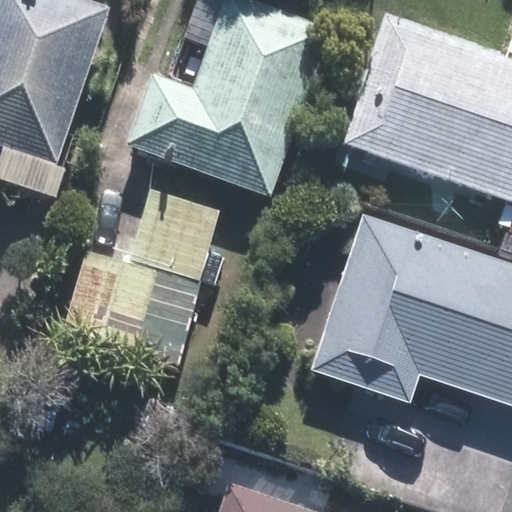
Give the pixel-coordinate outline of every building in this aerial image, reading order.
[(110,15),(67,0),(0,0),(0,150),(55,169),(110,15)] [(227,0),(196,92),(152,77),(127,147),(273,197),(330,29),(245,0),(227,0)] [(511,62),(388,21),(344,148),(511,205),(511,62)] [(131,263),(199,282),(219,210),(150,191),(131,263)] [(315,373),(413,405),(422,378),(511,408),(511,266),(363,217),(320,345),(324,346),(315,373)] [(159,277),(87,256),(64,333),(137,354),(159,277)] [(311,511),(227,484),(217,511),(311,511)]
